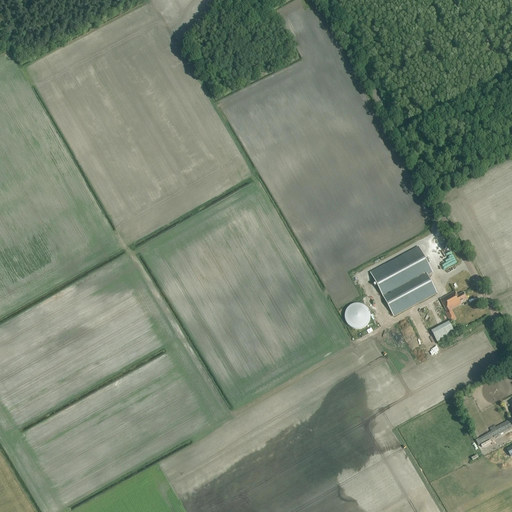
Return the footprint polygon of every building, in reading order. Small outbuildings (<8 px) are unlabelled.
[(394,317),(437,293),(427,276),(432,273),(418,246),(369,272),(394,317)] [(457,296),(455,292),(440,300),(447,312),(445,313),(450,323),(456,319),(451,310),(461,304),(467,300),(463,293),(457,296)] [(360,305),(358,304),(356,305),(354,305),(352,306),(350,307),(348,308),(347,310),(346,312),(345,314),(345,317),(345,319),(345,321),(346,323),(348,325),(349,326),(351,328),(353,329),(355,329),(357,329),(360,329),(362,329),(364,328),(366,326),(367,325),(368,323),(369,321),(370,318),(370,316),(369,314),(369,312),(368,310),(366,308),(364,307),(363,306),(360,305)] [(437,342),(455,333),(449,322),(431,331),(437,342)] [(511,428),(508,421),(496,428),(494,425),(489,428),(491,432),(475,440),(478,446),(492,439),(491,437),(493,436),(494,438),(511,428)]
